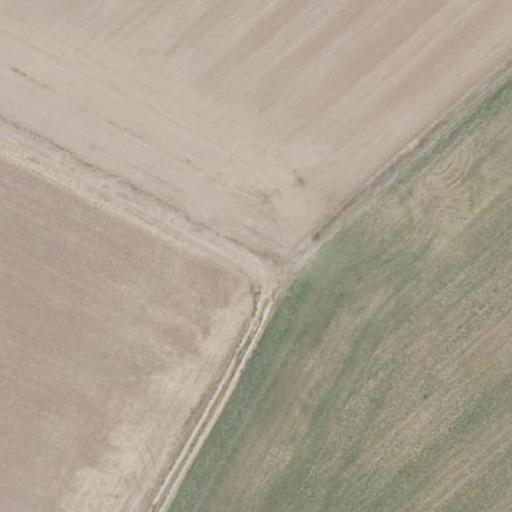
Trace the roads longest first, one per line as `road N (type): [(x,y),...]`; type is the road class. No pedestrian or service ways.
road 1 (track): [(283,267),(267,173),(116,0)]
road 2 (track): [(283,267),(511,66)]
road 3 (track): [(136,511),(283,267)]
